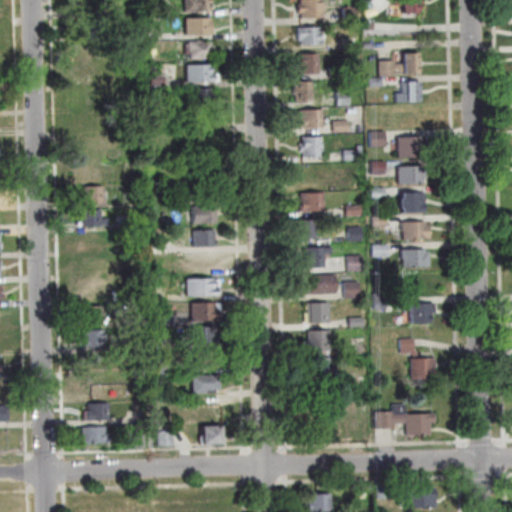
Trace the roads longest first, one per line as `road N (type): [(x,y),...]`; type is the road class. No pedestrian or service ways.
road 1 (residential): [(511,457),(0,473)]
road 2 (residential): [(47,511),(32,0)]
road 3 (residential): [(485,511),(470,0)]
road 4 (residential): [(267,511),(255,0)]
